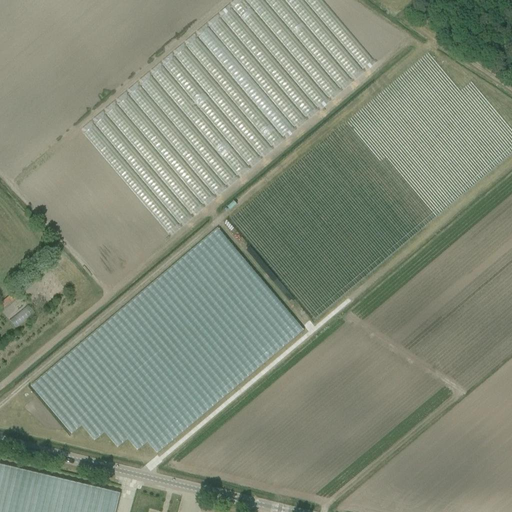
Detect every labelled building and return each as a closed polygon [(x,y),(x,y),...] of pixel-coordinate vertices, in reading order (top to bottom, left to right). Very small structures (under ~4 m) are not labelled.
[(375,91),(382,100),(255,197),(259,202),(238,218),(316,320),(365,283),(368,267),(374,274),(406,249),(405,247),(428,230),(428,229),(439,220),(451,212),(449,210),(484,183),(483,181),(511,159),(511,124),(475,76),(462,87),(435,52),(389,87),(395,94),(375,91)] [(425,346),(465,394),(511,355),(511,177),(424,251),(425,253),(400,274),(403,294),(424,291),(442,312),(439,322),(441,324),(429,326),(430,320),(427,321),(425,325),(415,326),(426,330),(427,338),(423,337),(421,344),(413,345),(425,348),(425,346)] [(13,293),(0,303),(0,307),(2,309),(17,297),(13,293)] [(15,319),(21,328),(41,314),(34,305),(15,319)] [(67,412),(62,411),(73,436),(89,429),(102,442),(104,441),(110,436),(112,436),(124,448),(136,443),(145,451),(152,444),(143,435),(144,431),(142,431),(149,428),(120,423),(117,424),(119,413),(110,412),(110,413),(105,412),(101,414),(96,409),(95,415),(89,414),(88,419),(83,414),(79,413),(77,416),(68,407),(67,412)] [(0,465),(0,511),(115,511),(119,494),(0,465)]
